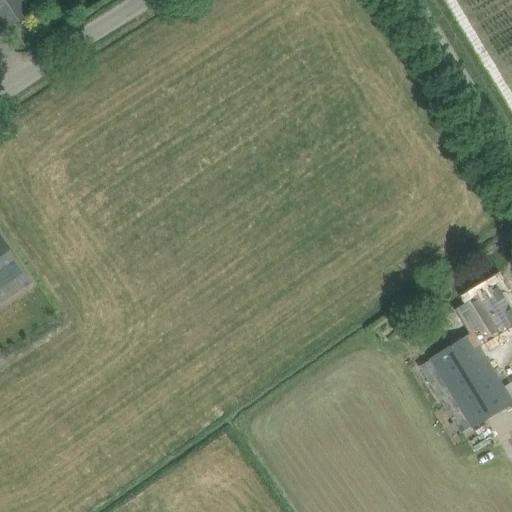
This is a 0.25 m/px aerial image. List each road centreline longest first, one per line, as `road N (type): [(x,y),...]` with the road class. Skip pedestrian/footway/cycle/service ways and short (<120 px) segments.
road 1 (unclassified): [(511,167),(412,0)]
road 2 (unclassified): [(0,107),(156,0)]
